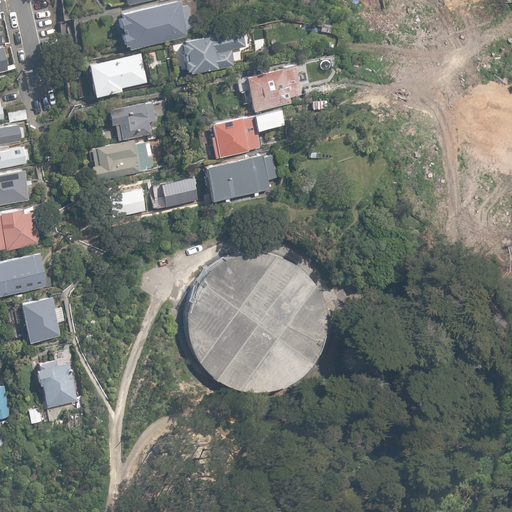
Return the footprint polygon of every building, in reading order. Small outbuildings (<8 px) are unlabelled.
[(127,44),(128,48),(186,35),(185,28),(190,27),(191,24),(187,4),(179,5),(178,0),(170,0),(119,11),(120,15),(117,16),(119,28),(123,27),(124,32),(121,32),(123,44),(127,44)] [(293,29),(311,31),(313,21),(295,18),(293,29)] [(188,70),(189,73),(216,67),(216,66),(226,64),(224,52),(229,51),(228,47),(232,47),(229,33),(211,36),(211,35),(183,40),(183,42),(180,43),(185,71),(188,70)] [(87,62),(94,95),(121,90),(120,86),(146,81),(140,51),(87,62)] [(247,88),(252,110),(290,101),(289,96),(300,93),(294,62),(281,64),(281,66),(266,70),(265,67),(259,68),(259,71),(244,75),(244,76),(236,78),(238,90),(247,88)] [(304,88),(306,97),(320,95),(319,86),(304,88)] [(114,123),(117,138),(149,132),(147,120),(154,118),(151,100),(143,102),(143,101),(106,108),(109,124),(114,123)] [(6,111),(8,121),(25,117),(24,108),(6,111)] [(210,135),(214,157),(247,150),(247,148),(260,145),(256,129),(285,123),(282,108),(240,116),(240,115),(210,121),(213,135),(210,135)] [(17,126),(16,122),(3,125),(2,123),(0,123),(0,143),(20,140),(19,136),(22,135),(20,126),(17,126)] [(90,166),(93,180),(139,171),(138,170),(153,167),(147,140),(133,143),(132,138),(94,146),(98,164),(90,166)] [(0,166),(24,161),(24,158),(27,157),(25,147),(22,148),(21,144),(4,147),(4,144),(0,145),(0,166)] [(206,182),(210,200),(269,188),(267,178),(276,176),(271,153),(261,155),(260,153),(203,165),(203,168),(197,169),(200,183),(206,182)] [(278,166),(280,173),(288,172),(287,164),(278,166)] [(24,180),(22,168),(0,171),(0,203),(27,199),(25,187),(30,186),(29,179),(24,180)] [(0,248),(4,248),(5,249),(38,242),(36,232),(37,231),(35,220),(33,219),(33,213),(31,212),(30,209),(18,212),(17,207),(0,210),(0,248)] [(187,296),(185,304),(182,322),(185,337),(192,354),(202,367),(213,376),(228,384),(249,388),(268,387),(287,380),(302,368),(313,353),(321,335),(322,316),(319,299),(310,279),(294,263),(276,253),(253,249),(236,252),(219,258),(205,268),(192,284),(187,296)] [(0,293),(45,285),(38,251),(0,258),(0,293)] [(19,301),(28,341),(59,334),(50,295),(19,301)] [(65,401),(77,399),(74,389),(80,387),(77,373),(71,374),(68,361),(56,363),(55,358),(37,362),(38,367),(35,368),(38,383),(41,383),(46,405),(58,403),(65,401)] [(0,416),(9,415),(3,383),(0,383),(0,416)] [(67,409),(66,401),(58,403),(60,411),(67,409)]
